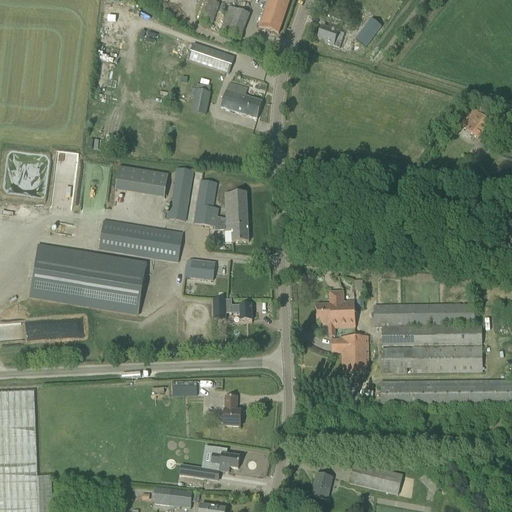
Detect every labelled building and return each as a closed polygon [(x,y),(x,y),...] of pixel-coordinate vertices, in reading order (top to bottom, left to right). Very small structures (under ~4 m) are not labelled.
[(267,0),(258,28),(278,35),(290,0),(267,0)] [(201,24),(210,27),(219,5),(209,1),(201,24)] [(219,33),(240,41),(249,15),(240,12),(229,8),(219,33)] [(356,42),(354,47),(366,52),(374,37),(379,39),(382,34),(377,32),(379,29),(369,23),(366,22),(362,30),(371,35),(370,36),(368,35),(362,34),(359,33),(355,40),(356,42)] [(324,44),(333,48),(349,53),(352,43),(343,40),(344,35),(322,28),(318,40),(324,42),(324,44)] [(188,61),(219,72),(228,75),(234,58),(225,55),(193,44),(188,61)] [(209,94),(210,88),(197,85),(190,113),(205,116),(211,94),(209,94)] [(220,110),(257,121),(262,103),(244,97),(247,90),(237,87),(228,85),(220,110)] [(460,126),(478,140),(493,120),(485,113),(483,112),(480,117),(472,111),(460,126)] [(495,121),(507,131),(509,129),(511,130),(511,128),(511,119),(507,115),(502,120),(498,117),(495,121)] [(79,183),(104,186),(105,173),(102,173),(103,163),(82,161),(79,183)] [(165,198),(168,174),(118,168),(115,191),(165,198)] [(169,220),(185,223),(193,173),(177,170),(169,220)] [(217,218),(218,211),(212,210),(217,185),(201,182),(194,225),(215,228),(215,231),(227,231),(227,233),(232,233),(232,244),(238,244),(248,243),(246,194),(225,195),(226,220),(217,218)] [(99,251),(178,264),(183,235),(103,222),(99,251)] [(138,316),(146,266),(37,248),(29,298),(138,316)] [(185,279),(213,282),(215,265),(205,264),(189,262),(187,264),(185,279)] [(322,326),(328,326),(329,338),(335,338),(334,330),(355,329),(354,303),(344,303),(343,293),(329,294),(330,306),(315,306),(316,325),(322,324),(322,326)] [(216,302),(213,302),(213,321),(225,321),(225,315),(240,315),(240,322),(252,322),(251,306),(231,307),(231,302),(216,302)] [(374,308),(374,328),(474,326),(474,306),(374,308)] [(381,329),(381,348),(482,346),(481,328),(417,328),(381,329)] [(254,336),(233,336),(233,349),(254,348),(254,336)] [(339,338),(339,340),(332,340),(332,354),(342,353),(343,375),(368,375),(368,338),(339,338)] [(381,350),(381,375),(482,374),(482,348),(412,349),(412,350),(381,350)] [(511,382),(381,384),(381,409),(511,407),(511,382)] [(173,396),(197,396),(197,383),(172,383),(173,396)] [(0,511),(51,511),(50,478),(36,479),(33,393),(0,394),(0,511)] [(240,412),(236,412),(237,398),(225,398),(225,412),(224,412),(224,427),(240,428),(240,412)] [(172,441),(170,453),(188,456),(190,444),(172,441)] [(214,449),(211,472),(229,475),(230,469),(239,470),(241,458),(227,456),(228,451),(214,449)] [(354,465),(349,485),(398,496),(402,477),(354,465)] [(180,467),(179,477),(206,482),(208,471),(180,467)] [(311,497),(326,501),(332,480),(316,476),(311,497)] [(154,489),(154,505),(190,510),(191,503),(198,504),(199,494),(192,493),(192,494),(170,491),(154,489)]
